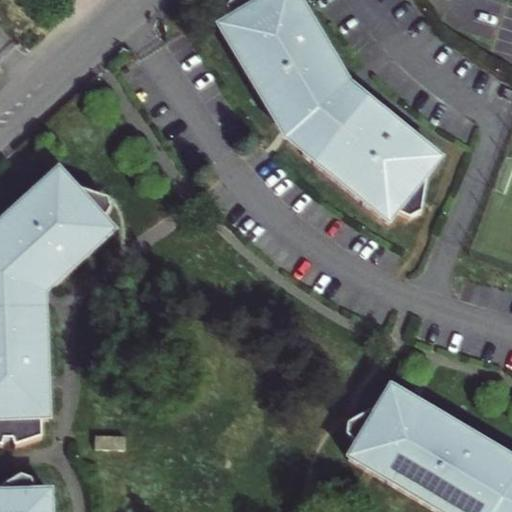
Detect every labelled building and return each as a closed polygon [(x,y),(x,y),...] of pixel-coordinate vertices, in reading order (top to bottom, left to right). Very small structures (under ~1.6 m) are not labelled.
[(377,233),(388,222),(402,227),(411,218),(416,188),(433,170),(360,108),(356,112),(334,96),(323,77),(331,73),(286,0),(267,0),(264,2),(225,1),(218,8),(221,28),(211,34),(266,129),(273,124),(284,142),(297,153),(292,160),(377,233)] [(49,417),(45,307),(39,307),(38,288),(52,276),(56,281),(113,230),(104,220),(113,208),(107,198),(77,187),(60,167),(0,218),(0,439),(3,433),(14,432),(17,439),(35,429),(36,417),(49,417)] [(511,511),(511,470),(393,402),(383,416),(344,436),(342,445),(357,461),(351,473),(418,511),(511,511)] [(125,437),(94,437),(94,452),(125,452),(125,437)] [(53,511),(53,492),(36,493),(32,478),(20,477),(0,489),(0,511),(53,511)]
